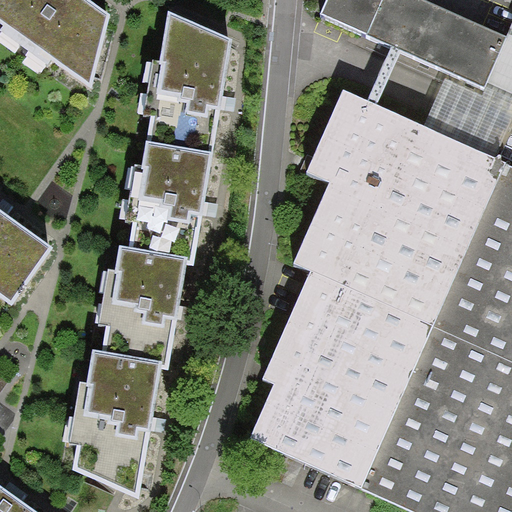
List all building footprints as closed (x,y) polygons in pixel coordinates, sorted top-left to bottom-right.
[(88,0),(0,0),(0,22),(93,89),(111,16),(88,0)] [(486,88),(507,38),(423,0),(327,0),(321,13),(368,33),(367,34),(392,46),(401,50),(486,88)] [(232,38),(169,12),(160,61),(153,60),(144,117),(151,118),(147,141),(214,153),(222,102),(232,38)] [(511,26),(507,38),(486,88),(483,95),(446,78),(441,87),(424,126),(496,158),(511,122),(511,26)] [(376,105),(401,50),(392,46),(367,101),(376,105)] [(275,384),(251,439),(416,511),(511,511),(511,165),(496,158),(424,126),(376,105),(367,101),(344,91),(307,172),(330,182),(294,264),(311,271),(263,379),(275,384)] [(214,153),(147,141),(143,166),(137,165),(127,221),(134,222),(129,247),(189,258),(188,264),(194,265),(205,205),(214,153)] [(0,211),(0,210),(0,297),(12,306),(54,248),(0,211)] [(129,247),(120,245),(116,270),(109,269),(99,325),(108,327),(104,352),(164,362),(163,368),(169,368),(179,313),(188,264),(189,258),(129,247)] [(104,352),(94,350),(89,382),(81,381),(71,442),(79,444),(74,470),(140,498),(154,420),(163,368),(164,362),(104,352)] [(0,511),(36,511),(12,494),(0,485),(0,511)]
